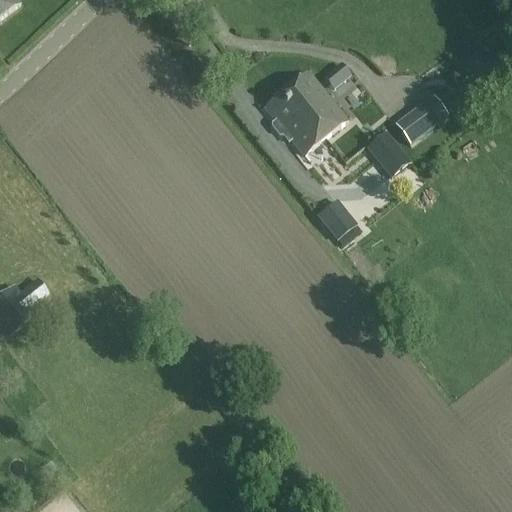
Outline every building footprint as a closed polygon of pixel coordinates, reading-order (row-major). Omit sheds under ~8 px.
[(0,0),(0,22),(25,5),(20,0),(0,0)] [(511,17),(497,28),(511,49),(511,48),(511,17)] [(341,66),(326,79),(335,89),(350,76),(341,66)] [(451,76),(446,80),(445,87),(449,93),(456,94),(462,89),(463,82),(458,77),(451,76)] [(305,114),(326,141),(347,124),(309,77),(281,99),(298,120),(305,114)] [(298,120),(281,99),(267,111),(305,158),(326,141),(305,114),(298,120)] [(435,99),(396,127),(410,147),(449,119),(435,99)] [(410,166),(398,151),(380,166),(392,181),(410,166)] [(357,228),(338,204),(318,220),(337,244),(357,228)] [(0,302),(0,324),(10,338),(35,319),(30,312),(49,297),(38,283),(19,298),(14,292),(0,302)] [(69,312),(95,298),(89,286),(62,300),(69,312)]
